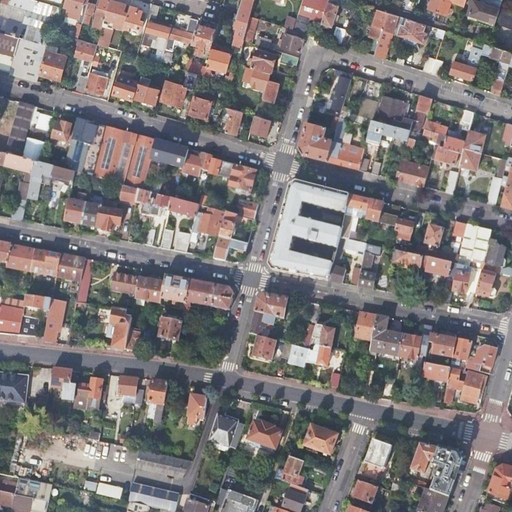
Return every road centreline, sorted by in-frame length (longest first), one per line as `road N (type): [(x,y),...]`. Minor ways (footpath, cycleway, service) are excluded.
road 1 (residential): [(283,163),(317,54),(511,112)]
road 2 (residential): [(0,84),(283,163)]
road 3 (residential): [(511,330),(250,278)]
road 4 (residential): [(250,278),(0,229)]
road 5 (residential): [(283,163),(511,223)]
road 6 (secondary): [(0,350),(224,379)]
road 7 (secondary): [(224,379),(365,410)]
road 8 (secondary): [(365,410),(487,437)]
